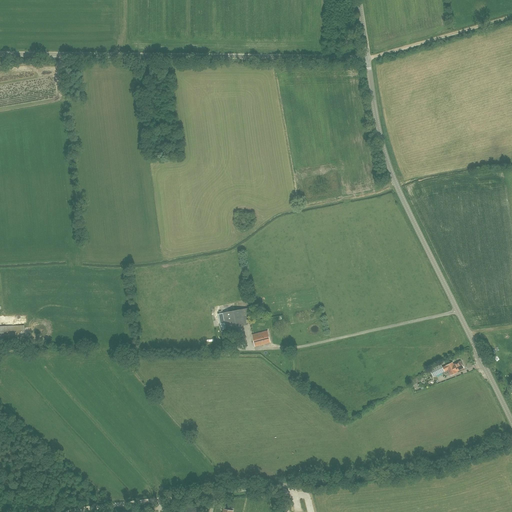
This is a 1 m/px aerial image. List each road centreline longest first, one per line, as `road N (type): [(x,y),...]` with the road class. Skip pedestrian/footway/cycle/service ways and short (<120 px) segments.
road 1 (tertiary): [(511,421),(396,186),(366,59)]
road 2 (unclassified): [(366,59),(0,54)]
road 3 (unclassified): [(197,495),(442,466),(511,439)]
road 4 (track): [(366,59),(511,16)]
road 5 (track): [(74,511),(197,495)]
